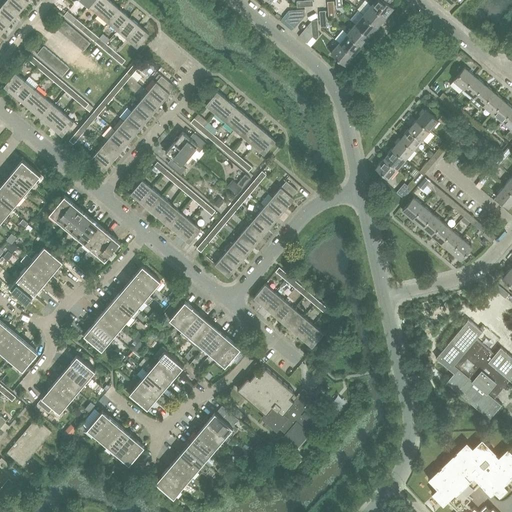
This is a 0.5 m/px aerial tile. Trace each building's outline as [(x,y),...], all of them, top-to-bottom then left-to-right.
[(20,0),(5,0),(4,2),(17,13),(25,4),(20,0)] [(92,0),(88,5),(98,13),(109,0),(92,0)] [(109,0),(98,13),(108,21),(119,8),(109,0)] [(368,0),(367,1),(371,4),(385,16),(393,6),(388,2),(390,0),(368,0)] [(4,2),(0,6),(0,15),(9,23),(17,13),(4,2)] [(371,4),(363,14),(377,26),(385,16),(371,4)] [(119,8),(108,21),(118,30),(129,16),(119,8)] [(289,16),(286,20),(294,27),(304,15),(305,15),(304,9),(288,10),(289,16)] [(67,11),(63,15),(73,23),(77,19),(67,11)] [(369,35),(377,26),(363,14),(355,23),(369,35)] [(0,15),(0,32),(1,33),(9,23),(0,15)] [(129,16),(118,30),(127,38),(138,24),(129,16)] [(77,19),(73,23),(83,31),(86,27),(77,19)] [(62,33),(69,25),(64,21),(57,29),(62,33)] [(355,23),(347,33),(361,45),(369,35),(355,23)] [(138,24),(127,38),(137,46),(148,32),(138,24)] [(62,33),(66,37),(73,28),(69,25),(62,33)] [(86,27),(83,31),(93,40),(96,35),(86,27)] [(66,37),(70,40),(77,32),(73,28),(66,37)] [(75,44),(82,36),(77,32),(70,40),(75,44)] [(339,42),(353,54),(361,45),(347,33),(339,42)] [(96,35),(93,40),(102,48),(106,44),(96,35)] [(75,44),(79,48),(86,39),(82,36),(75,44)] [(79,48),(83,51),(90,43),(86,39),(79,48)] [(345,64),(353,54),(339,42),(331,52),(345,64)] [(106,44),(102,48),(112,56),(115,52),(106,44)] [(36,54),(41,58),(48,50),(43,45),(36,54)] [(41,58),(45,61),(52,53),(48,50),(41,58)] [(115,52),(112,56),(121,64),(125,60),(115,52)] [(52,53),(45,61),(49,65),(56,57),(52,53)] [(30,54),(27,58),(37,66),(40,62),(30,54)] [(49,65),(54,69),(61,60),(56,57),(49,65)] [(54,69),(58,72),(65,64),(61,60),(54,69)] [(40,62),(37,66),(46,75),(50,70),(40,62)] [(134,63),(126,73),(130,76),(138,67),(134,63)] [(69,67),(65,64),(58,72),(62,75),(69,67)] [(464,67),(453,80),(463,88),(474,75),(464,67)] [(50,70),(46,75),(56,83),(59,79),(50,70)] [(15,72),(4,85),(13,94),(25,80),(15,72)] [(126,73),(118,82),(122,86),(125,82),(130,76),(126,73)] [(161,75),(148,91),(161,102),(170,92),(168,91),(173,85),(161,75)] [(474,75),(463,88),(473,96),(484,83),(474,75)] [(59,79),(56,83),(66,91),(69,87),(59,79)] [(25,80),(13,94),(23,102),(35,88),(25,80)] [(118,82),(110,92),(114,95),(121,87),(122,86),(118,82)] [(484,83),(473,96),(482,104),(494,91),(484,83)] [(69,87),(66,91),(75,99),(79,95),(69,87)] [(35,88),(23,102),(33,110),(44,96),(35,88)] [(217,90),(206,104),(215,112),(227,99),(217,90)] [(148,91),(140,100),(153,112),(161,102),(148,91)] [(494,91),(482,104),(492,112),(503,99),(494,91)] [(110,92),(102,101),(106,105),(114,95),(110,92)] [(443,92),(439,97),(449,105),(452,101),(443,92)] [(79,95),(75,99),(85,107),(88,103),(79,95)] [(44,96),(33,110),(43,118),(54,105),(44,96)] [(227,99),(215,112),(225,120),(236,107),(227,99)] [(511,106),(503,99),(492,112),(502,120),(511,108),(511,106)] [(140,100),(131,110),(145,121),(153,112),(140,100)] [(102,101),(94,111),(98,115),(106,105),(102,101)] [(452,101),(449,105),(459,113),(462,109),(452,101)] [(54,105),(43,118),(52,126),(64,113),(54,105)] [(236,107),(225,120),(235,128),(246,115),(236,107)] [(425,108),(417,118),(430,129),(438,120),(425,108)] [(511,108),(502,120),(511,129),(511,128),(511,108)] [(462,109),(459,113),(468,121),(472,117),(462,109)] [(131,110),(123,120),(137,131),(145,121),(131,110)] [(94,111),(85,121),(90,124),(98,115),(94,111)] [(64,113),(52,126),(62,135),(73,121),(64,113)] [(246,115),(235,128),(245,137),(256,123),(246,115)] [(472,117),(468,121),(471,123),(478,129),(481,125),(472,117)] [(194,118),(190,122),(200,130),(204,126),(194,118)] [(417,118),(409,128),(422,139),(430,129),(417,118)] [(123,120),(115,129),(128,141),(137,131),(123,120)] [(85,121),(77,130),(81,134),(90,124),(85,121)] [(256,123),(245,137),(254,145),(265,131),(256,123)] [(481,125),(478,129),(487,137),(491,133),(481,125)] [(204,126),(200,130),(210,138),(213,134),(204,126)] [(409,128),(400,138),(413,149),(422,139),(409,128)] [(115,129),(107,139),(120,150),(128,141),(115,129)] [(77,130),(69,140),(73,144),(81,134),(77,130)] [(174,141),(189,154),(195,148),(199,152),(206,143),(195,134),(191,138),(182,131),(174,141)] [(265,131),(254,145),(264,153),(275,139),(265,131)] [(446,139),(444,141),(448,145),(456,135),(452,132),(446,139)] [(491,133),(487,137),(497,145),(501,141),(491,133)] [(213,134),(210,138),(220,147),(223,142),(213,134)] [(400,138),(392,147),(405,158),(413,149),(400,138)] [(107,139),(99,148),(112,160),(120,150),(107,139)] [(189,154),(174,141),(165,152),(174,159),(169,164),(181,173),(185,168),(181,164),(189,154)] [(444,141),(436,151),(440,155),(448,145),(444,141)] [(223,142),(220,147),(229,155),(233,151),(223,142)] [(511,142),(503,152),(508,155),(511,150),(511,142)] [(392,147),(384,157),(397,168),(405,158),(392,147)] [(99,148),(91,158),(104,169),(112,160),(99,148)] [(233,151),(229,155),(239,163),(242,159),(233,151)] [(436,151),(428,161),(432,164),(440,155),(436,151)] [(503,152),(495,162),(499,165),(508,155),(503,152)] [(384,157),(376,167),(382,172),(386,176),(389,178),(397,168),(384,157)] [(23,159),(17,166),(33,180),(39,173),(23,159)] [(242,159),(239,163),(248,171),(252,167),(242,159)] [(157,161),(154,165),(164,173),(167,169),(157,161)] [(428,161),(420,170),(424,174),(432,164),(428,161)] [(495,162),(487,171),(491,174),(499,165),(495,162)] [(27,187),(33,180),(17,166),(11,173),(27,187)] [(167,169),(164,173),(173,182),(177,178),(167,169)] [(413,179),(411,180),(416,184),(423,175),(424,174),(420,170),(419,172),(413,179)] [(262,171),(254,180),(258,184),(266,174),(262,171)] [(487,171),(479,181),(483,184),(491,174),(487,171)] [(22,194),(27,187),(11,173),(5,180),(22,194)] [(237,183),(242,187),(250,178),(245,173),(237,183)] [(177,178),(173,182),(183,190),(186,186),(177,178)] [(142,179),(130,192),(140,201),(152,187),(142,179)] [(237,183),(233,179),(227,186),(232,190),(237,183)] [(428,179),(425,183),(431,189),(434,191),(438,187),(428,179)] [(0,187),(16,201),(22,194),(5,180),(0,186),(0,187)] [(254,180),(246,190),(250,193),(258,184),(254,180)] [(286,180),(272,196),(286,207),(294,197),(292,196),(297,190),(286,180)] [(407,185),(403,190),(407,193),(416,184),(411,180),(407,185)] [(237,183),(232,190),(236,194),(242,187),(237,183)] [(511,192),(504,185),(496,195),(509,206),(511,202),(511,192)] [(186,186),(183,190),(193,198),(196,194),(186,186)] [(16,201),(0,187),(0,199),(10,208),(16,201)] [(152,187),(140,201),(150,209),(162,195),(152,187)] [(438,187),(434,191),(444,200),(448,195),(438,187)] [(246,190),(237,199),(242,203),(250,193),(246,190)] [(196,194),(193,198),(203,206),(206,202),(196,194)] [(63,195),(50,211),(57,217),(71,201),(63,195)] [(162,195),(150,209),(160,217),(171,204),(162,195)] [(448,195),(444,200),(454,208),(457,203),(448,195)] [(272,196),(264,205),(278,217),(286,207),(272,196)] [(413,196),(402,210),(412,218),(423,205),(413,196)] [(0,210),(4,214),(10,208),(0,199),(0,210)] [(237,199),(229,209),(233,212),(242,203),(237,199)] [(71,201),(57,217),(64,223),(78,207),(71,201)] [(206,202),(203,206),(212,214),(215,210),(206,202)] [(457,203),(454,208),(463,216),(467,212),(457,203)] [(171,204),(160,217),(170,225),(181,212),(171,204)] [(264,205),(256,215),(269,226),(278,217),(264,205)] [(423,205),(412,218),(422,226),(433,213),(423,205)] [(71,229),(84,213),(78,207),(64,223),(71,229)] [(229,209),(221,218),(225,222),(233,212),(229,209)] [(181,212),(170,225),(179,233),(190,220),(181,212)] [(467,212),(463,216),(470,221),(473,224),(476,220),(467,212)] [(91,218),(84,213),(71,229),(78,235),(91,218)] [(433,213),(422,226),(432,234),(443,221),(433,213)] [(256,215),(248,225),(261,236),(269,226),(256,215)] [(91,218),(78,235),(84,240),(98,224),(91,218)] [(221,218),(213,228),(217,232),(225,222),(221,218)] [(190,220),(179,233),(189,241),(200,228),(190,220)] [(476,220),(473,224),(483,232),(486,228),(476,220)] [(443,221),(432,234),(441,242),(452,229),(443,221)] [(98,224),(84,240),(91,246),(105,230),(98,224)] [(248,225),(240,234),(253,246),(261,236),(248,225)] [(213,228),(205,238),(209,241),(217,232),(213,228)] [(486,228),(483,232),(492,240),(495,236),(486,228)] [(452,229),(441,242),(451,251),(462,237),(452,229)] [(105,230),(91,246),(98,252),(112,236),(105,230)] [(240,234),(231,244),(245,255),(253,246),(240,234)] [(112,236),(98,252),(105,258),(107,256),(112,250),(119,242),(112,236)] [(462,237),(451,251),(461,259),(472,246),(462,237)] [(205,238),(197,248),(201,251),(209,241),(205,238)] [(41,241),(35,248),(40,252),(39,252),(56,266),(62,259),(60,257),(46,245),(41,241)] [(231,244),(223,253),(237,265),(245,255),(231,244)] [(39,252),(34,259),(50,273),(56,266),(39,252)] [(223,253),(215,263),(228,275),(237,265),(223,253)] [(27,254),(21,261),(28,266),(44,280),(50,273),(34,259),(27,254)] [(143,265),(137,272),(153,286),(154,285),(159,279),(160,278),(153,273),(143,265)] [(28,266),(22,273),(38,287),(44,280),(28,266)] [(279,267),(275,271),(285,279),(289,275),(279,267)] [(511,268),(511,267),(502,277),(511,285),(511,268)] [(137,272),(131,279),(148,292),(153,286),(137,272)] [(22,273),(16,280),(32,294),(38,287),(22,273)] [(289,275),(285,279),(295,287),(298,283),(289,275)] [(142,299),(148,292),(131,279),(126,286),(142,299)] [(16,280),(10,287),(26,301),(32,294),(16,280)] [(254,296),(264,305),(275,291),(265,283),(254,296)] [(298,283),(295,287),(305,295),(308,291),(298,283)] [(497,284),(493,288),(499,293),(505,298),(509,293),(503,289),(497,284)] [(120,292),(136,306),(142,299),(126,286),(120,292)] [(285,299),(275,291),(264,305),(273,313),(285,299)] [(305,295),(314,303),(318,299),(308,291),(305,295)] [(130,313),(136,306),(120,292),(114,299),(130,313)] [(124,320),(130,313),(114,299),(108,306),(124,320)] [(273,313),(283,321),(294,307),(285,299),(273,313)] [(314,303),(324,311),(327,307),(318,299),(314,303)] [(176,300),(163,315),(169,320),(171,318),(177,323),(191,306),(184,300),(181,304),(176,300)] [(119,327),(124,320),(108,306),(102,313),(119,327)] [(191,306),(177,323),(184,329),(198,312),(191,306)] [(283,321),(293,329),(304,315),(294,307),(283,321)] [(324,311),(333,320),(337,315),(327,307),(324,311)] [(191,334),(205,318),(198,312),(184,329),(191,334)] [(113,334),(119,327),(102,313),(96,320),(113,334)] [(313,324),(304,315),(293,329),(302,337),(313,324)] [(212,324),(205,318),(191,334),(198,340),(212,324)] [(468,319),(450,341),(436,357),(436,356),(435,357),(454,372),(447,380),(446,382),(447,381),(448,382),(450,384),(458,391),(460,393),(469,400),(471,402),(489,417),(489,418),(497,409),(501,404),(502,403),(501,403),(501,404),(494,398),(510,379),(511,381),(511,380),(511,357),(502,349),(503,348),(500,346),(494,353),(476,338),(481,331),(482,331),(468,318),(467,319),(468,319)] [(96,320),(91,327),(107,341),(113,334),(96,320)] [(0,338),(9,328),(2,322),(0,325),(0,338)] [(212,324),(198,340),(205,346),(219,330),(212,324)] [(313,324),(302,337),(312,345),(323,332),(313,324)] [(91,327),(85,334),(101,348),(107,341),(91,327)] [(16,334),(9,328),(0,338),(0,348),(2,350),(16,334)] [(219,330),(205,346),(212,352),(225,335),(219,330)] [(23,340),(16,334),(2,350),(9,356),(23,340)] [(212,352),(218,358),(232,341),(225,335),(212,352)] [(23,340),(9,356),(16,362),(30,345),(23,340)] [(141,341),(135,347),(141,352),(146,345),(141,341)] [(232,341),(218,358),(226,364),(232,357),(237,350),(240,347),(232,341)] [(30,345),(16,362),(23,368),(37,352),(30,345)] [(166,350),(160,358),(176,371),(182,364),(174,357),(166,350)] [(78,354),(72,362),(88,375),(94,368),(78,354)] [(157,355),(151,362),(154,365),(170,378),(176,371),(160,358),(157,355)] [(149,362),(144,368),(148,371),(164,385),(170,378),(154,365),(151,362),(150,361),(149,362)] [(82,382),(88,375),(72,362),(66,369),(82,382)] [(315,425),(328,410),(315,399),(310,404),(303,399),(308,393),(303,388),(296,396),(293,392),(294,391),(265,366),(261,372),(257,369),(250,378),(247,376),(237,388),(265,412),(261,417),(276,430),(279,427),(286,433),(283,436),(296,447),(309,432),(306,429),(311,422),(315,425)] [(76,389),(82,382),(66,369),(60,375),(76,389)] [(148,371),(142,378),(158,392),(164,385),(148,371)] [(209,379),(213,375),(208,371),(204,375),(209,379)] [(158,392),(142,378),(137,374),(131,381),(153,399),(158,392)] [(71,396),(76,389),(60,375),(54,382),(71,396)] [(131,381),(125,388),(130,392),(146,406),(153,399),(131,381)] [(65,403),(71,396),(54,382),(48,389),(65,403)] [(5,388),(2,392),(12,400),(15,396),(5,388)] [(42,396),(38,402),(47,410),(52,404),(59,410),(65,403),(48,389),(42,396)] [(226,433),(232,426),(238,420),(220,405),(215,412),(209,419),(226,433)] [(232,412),(238,417),(242,413),(236,407),(232,412)] [(95,432),(109,416),(101,410),(88,426),(95,432)] [(109,416),(95,432),(102,438),(116,422),(109,416)] [(28,430),(42,442),(52,431),(38,419),(32,425),(30,423),(26,429),(28,430)] [(209,419),(204,426),(220,440),(226,433),(209,419)] [(116,422),(102,438),(109,444),(123,428),(116,422)] [(204,426),(198,433),(214,446),(220,440),(204,426)] [(123,428),(109,444),(116,450),(129,434),(123,428)] [(71,434),(66,429),(63,432),(68,437),(71,434)] [(33,454),(42,442),(28,430),(23,436),(21,435),(16,440),(18,442),(18,441),(33,454)] [(198,433),(192,439),(208,453),(214,446),(198,433)] [(129,434),(116,450),(123,456),(136,439),(129,434)] [(447,500),(458,511),(466,503),(470,499),(467,495),(465,493),(472,486),(474,488),(480,482),(483,486),(482,486),(490,494),(494,490),(499,496),(507,488),(504,484),(511,477),(511,476),(511,474),(511,451),(507,447),(498,456),(495,453),(496,452),(482,438),(472,447),(466,441),(456,451),(457,451),(454,455),(453,454),(441,465),(442,466),(439,469),(438,468),(428,478),(437,487),(432,493),(443,504),(447,500)] [(136,439),(123,456),(130,462),(144,445),(136,439)] [(192,439),(186,446),(202,460),(208,453),(192,439)] [(18,441),(18,442),(13,448),(11,446),(7,452),(23,465),(33,454),(18,441)] [(186,446),(180,453),(197,467),(202,460),(186,446)] [(180,453),(174,460),(191,474),(197,467),(180,453)] [(174,460),(169,467),(185,481),(191,474),(174,460)] [(169,467),(163,474),(179,488),(185,481),(169,467)] [(163,474),(157,481),(173,495),(179,488),(163,474)] [(8,478),(0,488),(4,491),(12,482),(8,478)] [(486,506),(479,511),(474,506),(471,509),(466,503),(458,511),(459,511),(497,511),(493,506),(489,510),(486,506)]
